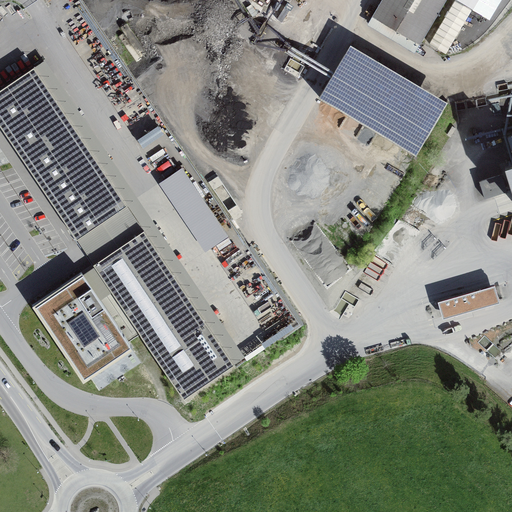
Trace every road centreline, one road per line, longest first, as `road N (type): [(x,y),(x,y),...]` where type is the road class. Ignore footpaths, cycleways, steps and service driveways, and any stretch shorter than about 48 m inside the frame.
road 1 (unclassified): [(176,452),(156,412),(58,391),(0,320)]
road 2 (unclassified): [(323,341),(311,361),(176,452)]
road 3 (unclassified): [(323,341),(260,239)]
